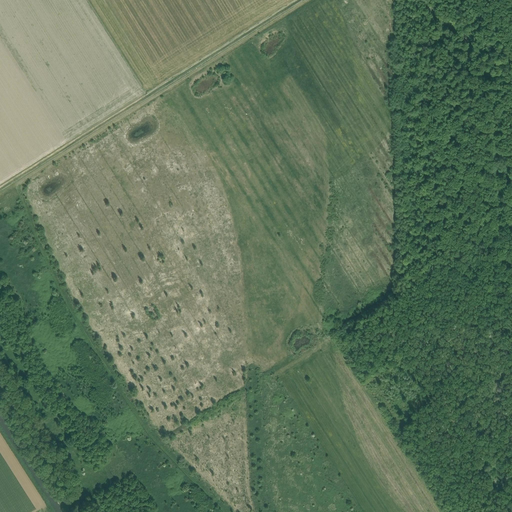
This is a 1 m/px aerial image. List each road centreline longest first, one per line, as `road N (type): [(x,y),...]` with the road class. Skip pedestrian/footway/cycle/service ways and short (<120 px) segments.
road 1 (track): [(15,184),(95,353),(156,443),(224,511)]
road 2 (track): [(0,194),(308,0)]
road 3 (track): [(511,265),(500,235),(495,138),(497,78),(511,60)]
road 4 (track): [(251,362),(263,511)]
